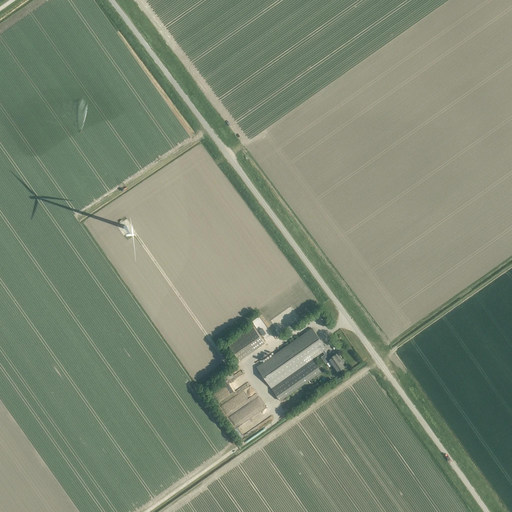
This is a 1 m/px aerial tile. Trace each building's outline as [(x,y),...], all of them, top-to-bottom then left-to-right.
[(259,318),(252,322),(255,327),(261,323),(259,318)] [(229,344),(240,361),(265,343),(253,327),(229,344)] [(321,372),(312,359),(323,352),(325,351),(327,349),(312,328),(257,367),(272,388),(281,401),(321,372)] [(325,351),(323,352),(325,354),(321,357),(326,364),(330,361),(337,372),(344,367),(340,361),(341,360),(337,354),(330,358),(325,351)] [(218,402),(227,397),(222,389),(213,394),(218,402)]
